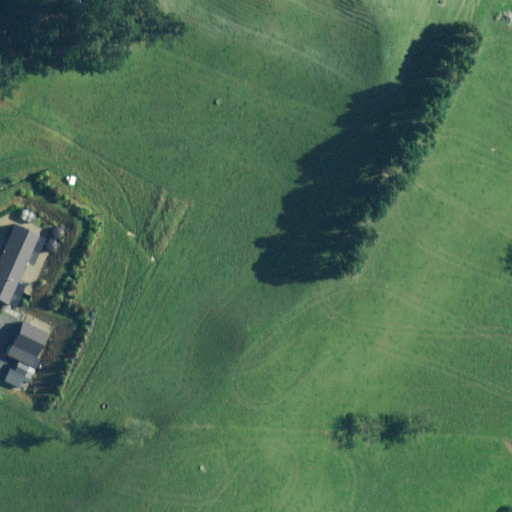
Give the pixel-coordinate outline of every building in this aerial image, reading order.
[(26,207),(21,218),(41,228),(46,217),(26,207)] [(41,236),(17,224),(0,260),(0,300),(9,305),(41,236)] [(54,227),(54,229),(53,231),(53,232),(53,234),(54,235),(54,236),(55,237),(56,238),(57,239),(59,239),(60,239),(61,239),(63,239),(64,239),(65,238),(66,237),(67,236),(67,235),(68,234),(68,233),(68,231),(68,230),(68,229),(67,228),(66,227),(65,226),(64,225),(63,225),(61,224),(60,224),(59,225),(57,225),(56,226),(55,226),(54,227)] [(48,241),(47,242),(45,244),(45,245),(45,246),(45,248),(45,249),(45,250),(46,252),(47,253),(48,254),(49,255),(50,255),(51,256),(53,256),(54,256),(55,255),(57,255),(58,254),(59,253),(60,252),(60,251),(61,249),(61,248),(61,246),(60,245),(60,244),(59,243),(58,242),(57,241),(56,240),(54,240),(53,240),(52,240),(50,240),(49,241),(48,241)] [(39,357),(50,334),(25,322),(14,346),(8,357),(33,369),(39,357)]
